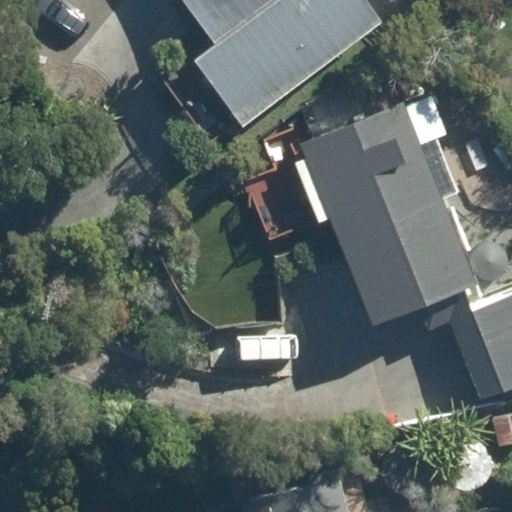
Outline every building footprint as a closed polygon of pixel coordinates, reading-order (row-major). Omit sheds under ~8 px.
[(175,0),(210,48),(188,64),(232,127),(375,24),(357,0),(175,0)] [(467,21),(445,39),(469,70),(492,53),(467,21)] [(427,181),(413,146),(441,135),(423,90),(295,143),(302,158),(286,165),(312,224),(321,220),(364,326),(413,306),(423,331),(446,321),(478,400),(511,386),(511,293),(466,312),(457,289),(469,285),(435,200),(454,193),(446,174),(427,181)] [(511,416),(489,420),(494,445),(511,442),(511,416)] [(237,511),(341,511),(331,470),(307,476),(309,488),(236,507),(237,511)]
